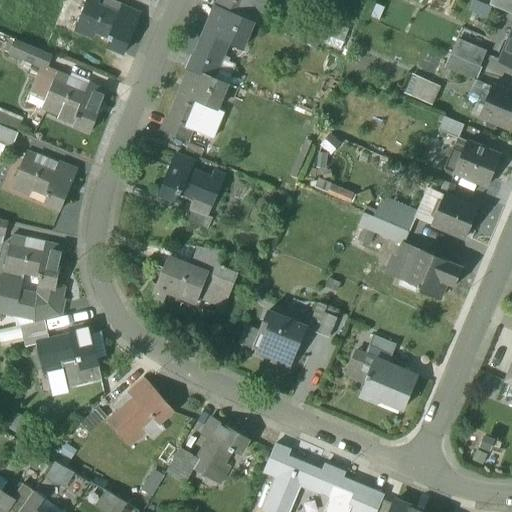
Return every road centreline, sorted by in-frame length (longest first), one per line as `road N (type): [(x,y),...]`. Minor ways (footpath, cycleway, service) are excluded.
road 1 (residential): [(417,470),(184,367),(124,325),(96,272),(99,207),(180,0)]
road 2 (residential): [(511,245),(417,470)]
